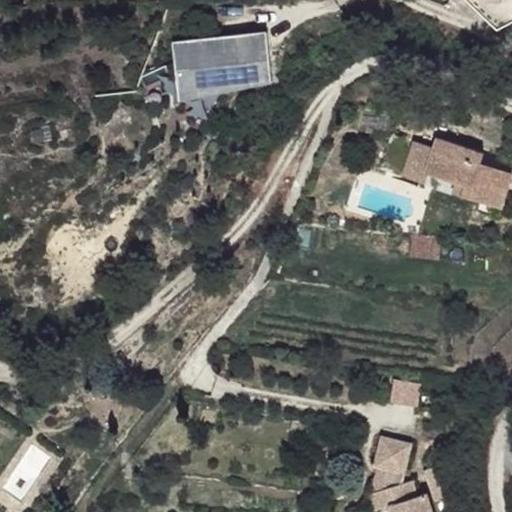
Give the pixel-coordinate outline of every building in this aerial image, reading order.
[(511,24),(511,0),(474,0),(503,29),(511,24)] [(268,36),(175,44),(183,103),(273,84),(268,36)] [(397,176),(393,212),(410,216),(412,205),(451,215),(450,224),(491,232),(498,194),(466,188),(468,177),(418,167),(417,180),(397,176)] [(433,273),(409,271),(407,287),(432,288),(433,273)] [(391,401),(417,405),(420,383),(394,379),(391,401)] [(410,449),(382,443),(377,471),(379,471),(397,475),(405,477),(410,449)] [(378,511),(390,508),(396,507),(391,491),(397,475),(379,471),(371,495),(376,511),(378,511)] [(413,485),(391,491),(396,507),(390,508),(391,511),(429,511),(425,498),(418,500),(413,485)]
